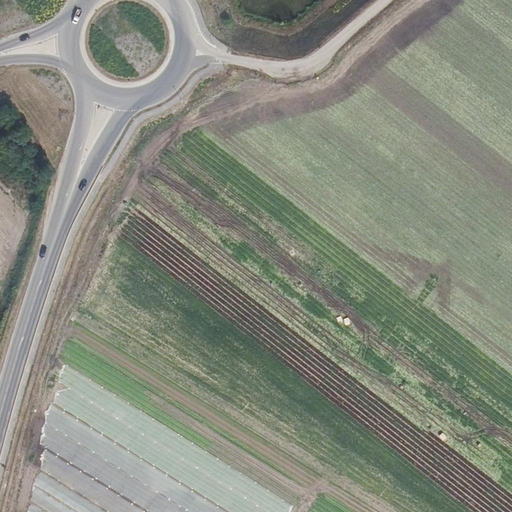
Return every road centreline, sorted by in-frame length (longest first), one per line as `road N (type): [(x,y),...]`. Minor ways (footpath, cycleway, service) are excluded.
road 1 (secondary): [(87,77),(40,282)]
road 2 (secondary): [(40,282),(76,193),(133,95)]
road 3 (track): [(220,59),(308,66),(387,0)]
road 4 (secondary): [(40,282),(0,415)]
road 5 (secondary): [(133,95),(167,78),(181,55),(180,22),(165,0)]
